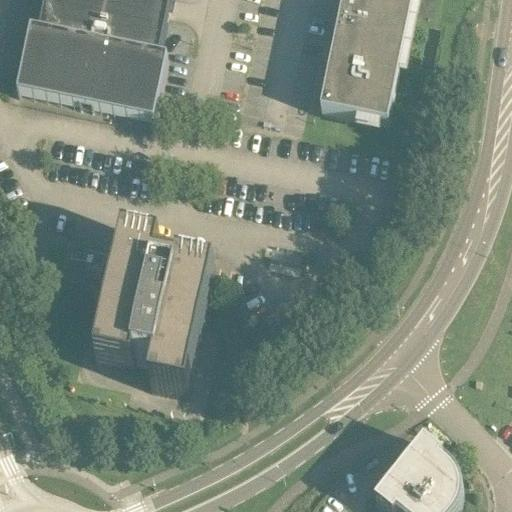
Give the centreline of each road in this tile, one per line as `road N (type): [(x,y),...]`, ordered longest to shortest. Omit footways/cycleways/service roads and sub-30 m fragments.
road 1 (secondary): [(395,359),(449,288),(479,229),(511,43)]
road 2 (secondary): [(374,382),(220,474),(136,511)]
road 3 (secondary): [(206,511),(290,466),(345,423),(374,382)]
road 4 (unclassified): [(511,484),(395,359)]
